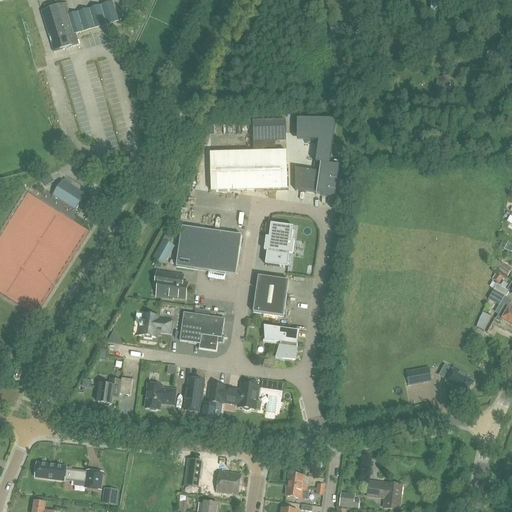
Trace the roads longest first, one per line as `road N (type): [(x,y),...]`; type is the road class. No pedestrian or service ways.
road 1 (residential): [(35,426),(153,203),(183,95)]
road 2 (residential): [(326,214),(256,205),(233,366)]
road 3 (residential): [(35,426),(259,456)]
road 4 (residential): [(319,438),(451,420),(489,427)]
road 5 (residential): [(304,378),(326,214)]
road 6 (residential): [(111,351),(233,366)]
